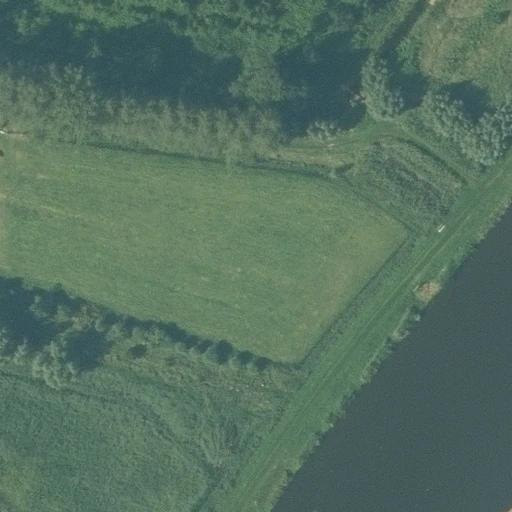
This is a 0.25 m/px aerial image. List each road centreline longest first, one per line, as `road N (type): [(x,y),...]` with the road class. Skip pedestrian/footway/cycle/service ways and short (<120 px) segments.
road 1 (track): [(401,0),(344,76),(316,90),(0,43)]
road 2 (track): [(390,126),(424,62),(471,0)]
